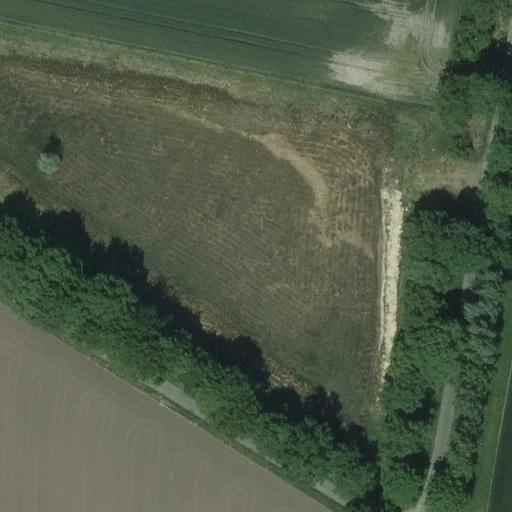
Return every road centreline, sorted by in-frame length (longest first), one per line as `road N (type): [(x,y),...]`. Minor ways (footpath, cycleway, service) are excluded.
road 1 (unclassified): [(511,0),(422,511)]
road 2 (unclassified): [(0,274),(393,511)]
